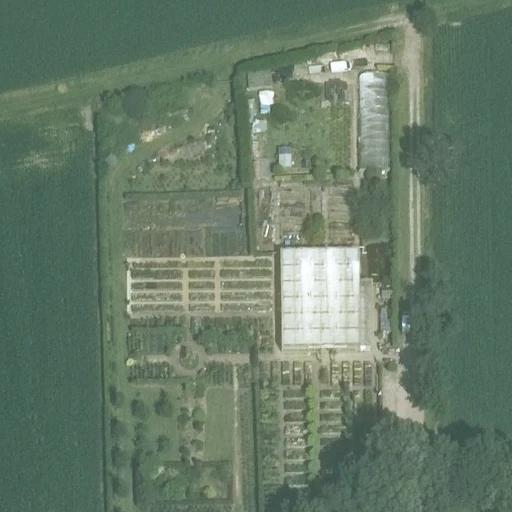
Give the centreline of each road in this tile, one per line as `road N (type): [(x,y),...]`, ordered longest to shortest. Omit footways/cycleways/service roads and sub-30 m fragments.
road 1 (track): [(413,16),(413,511)]
road 2 (track): [(0,110),(413,16)]
